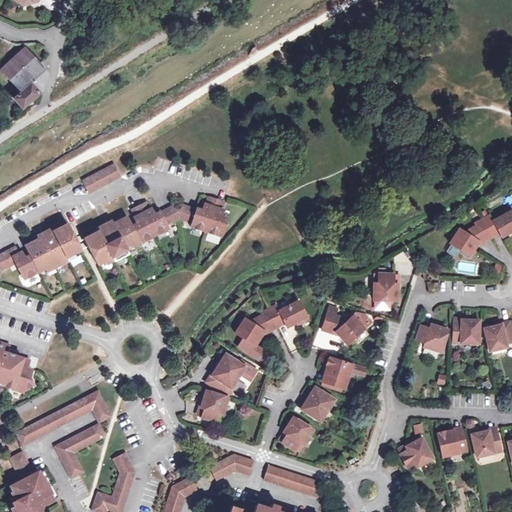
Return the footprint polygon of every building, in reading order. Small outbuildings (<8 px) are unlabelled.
[(1,69),(9,78),(33,58),(24,48),(1,69)] [(33,58),(9,78),(21,91),(13,98),(22,108),(40,91),(46,73),(33,58)] [(113,164),(82,180),(89,193),(120,177),(120,176),(113,164)] [(226,219),(223,218),(220,217),(224,203),(208,197),(203,212),(182,205),(181,209),(176,210),(173,206),(153,216),(146,203),(132,210),(139,223),(131,227),(126,217),(114,224),(98,232),(85,239),(98,265),(104,262),(112,258),(114,262),(128,254),(126,250),(134,245),(168,228),(166,225),(179,218),(192,223),(191,226),(221,236),(226,219)] [(509,233),(511,231),(511,210),(492,220),(489,215),(474,223),(475,225),(484,241),(499,233),(503,231),(506,235),(509,233)] [(111,220),(104,223),(96,228),(98,232),(114,224),(111,220)] [(53,231),(39,238),(38,239),(25,246),(30,256),(20,261),(13,247),(0,253),(0,271),(15,263),(23,280),(38,272),(45,268),(47,273),(68,262),(65,258),(74,253),(80,250),(67,224),(53,231)] [(484,241),(475,225),(462,232),(478,243),(476,245),(484,241)] [(36,235),(38,239),(39,238),(53,231),(52,227),(36,235)] [(469,256),(475,247),(476,245),(478,243),(462,232),(458,230),(449,243),(469,256)] [(208,232),(205,239),(215,242),(217,235),(208,232)] [(136,250),(134,245),(126,250),(128,254),(136,250)] [(76,258),(74,253),(65,258),(68,262),(76,258)] [(106,266),(114,262),(112,258),(104,262),(106,266)] [(41,276),(47,273),(45,268),(38,272),(41,276)] [(393,284),(393,279),(393,274),(378,274),(378,284),(374,284),(373,301),(374,301),(389,301),(397,301),(397,289),(392,289),(393,284)] [(270,332),(285,324),(289,322),(290,326),(295,323),(306,318),(297,301),(278,311),(275,305),(260,313),(262,315),(270,332)] [(389,301),(374,301),(374,307),(376,309),(387,310),(389,308),(389,301)] [(329,333),(334,316),(335,313),(328,311),(321,330),(329,333)] [(264,331),(260,337),(262,336),(270,332),(262,315),(248,322),(264,331)] [(335,331),(348,320),(334,316),(329,333),(331,334),(339,336),(335,331)] [(352,316),(348,320),(335,331),(339,336),(346,344),(363,329),(352,316)] [(306,318),(295,323),(297,327),(308,322),(306,318)] [(264,331),(248,322),(243,319),(235,333),(242,338),(255,346),(255,345),(260,337),(264,331)] [(466,324),(454,323),(454,343),(478,343),(478,320),(466,320),(466,324)] [(511,336),(508,321),(501,323),(502,328),(498,329),(497,325),(491,327),(484,328),(489,351),(507,347),(506,343),(511,341),(511,336)] [(434,331),(429,329),(425,327),(421,326),(416,340),(424,343),(423,347),(440,353),(448,330),(435,326),(434,331)] [(255,346),(242,338),(237,346),(265,363),(271,354),(255,345),(255,346)] [(17,350),(10,348),(11,345),(0,341),(0,383),(8,386),(9,382),(14,384),(13,389),(22,392),(35,385),(31,378),(34,369),(28,367),(30,359),(16,355),(17,350)] [(238,362),(225,354),(218,364),(221,366),(218,370),(216,368),(210,376),(230,389),(240,374),(249,381),(256,371),(252,369),(253,368),(250,366),(249,367),(246,365),(245,367),(238,362)] [(330,370),(325,383),(344,389),(350,372),(352,365),(330,357),(325,369),(330,370)] [(366,369),(352,365),(350,372),(363,376),(366,369)] [(320,381),(325,383),(330,370),(325,369),(324,369),(320,381)] [(230,389),(210,376),(205,384),(225,397),(230,389)] [(315,387),(308,399),(310,400),(308,404),(305,403),(303,405),(301,409),(319,422),(334,400),(315,387)] [(85,397),(88,404),(95,400),(99,407),(105,403),(98,390),(85,397)] [(205,405),(204,409),(203,413),(202,419),(215,423),(218,414),(222,415),(227,398),(205,391),(202,403),(205,405)] [(92,410),(98,423),(112,416),(105,403),(99,407),(95,400),(88,404),(85,397),(15,432),(22,445),(92,410)] [(286,434),(284,438),(281,442),(294,450),(299,443),(302,445),(312,430),(293,417),(286,428),(289,430),(286,434)] [(421,422),(412,424),(414,434),(423,432),(421,422)] [(105,437),(98,423),(54,446),(71,479),(85,472),(74,452),(105,437)] [(496,431),(495,429),(495,426),(482,429),(482,432),(483,434),(496,431)] [(467,451),(461,431),(449,434),(449,432),(437,435),(442,457),(467,451)] [(501,452),(496,431),(483,434),(482,432),(471,435),(476,457),(501,452)] [(406,451),(400,454),(407,468),(414,464),(416,467),(432,459),(421,438),(409,444),(411,447),(406,449),(406,451)] [(411,447),(409,444),(408,441),(396,447),(400,454),(406,451),(406,449),(411,447)] [(41,511),(42,509),(43,507),(43,506),(42,504),(53,499),(52,498),(56,496),(51,488),(49,489),(43,477),(41,478),(37,471),(32,474),(21,451),(8,458),(20,481),(10,486),(13,492),(12,493),(15,499),(12,501),(16,509),(13,511),(41,511)] [(97,492),(91,510),(96,511),(105,511),(107,510),(112,511),(121,511),(134,471),(124,452),(111,458),(118,472),(111,496),(97,492)] [(208,467),(216,480),(234,471),(248,475),(253,461),(233,454),(208,467)] [(348,461),(350,466),(353,465),(353,466),(353,467),(354,467),(355,467),(356,467),(357,466),(358,465),(358,464),(357,463),(359,462),(357,456),(348,461)] [(268,465),(263,479),(317,497),(322,483),(268,465)] [(179,511),(184,497),(197,490),(190,477),(172,486),(163,511),(179,511)] [(285,511),(286,508),(280,506),(272,503),(270,508),(269,511),(273,511),(274,510),(281,511),(285,511)]
